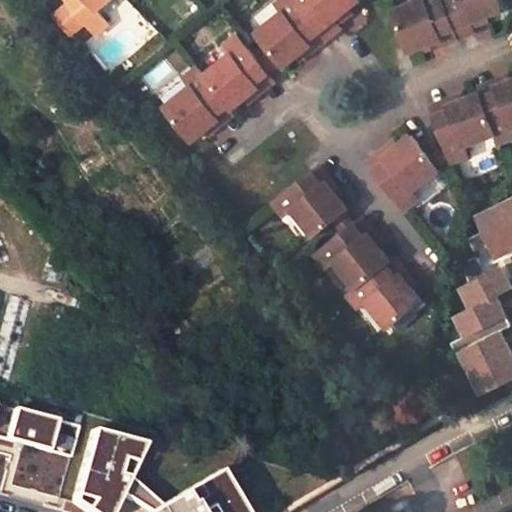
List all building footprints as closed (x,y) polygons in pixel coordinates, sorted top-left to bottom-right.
[(128,0),(69,0),(101,37),(135,7),(128,0)] [(283,8),(258,28),(275,49),(285,61),(288,64),(299,55),(312,44),(309,40),(322,29),(299,0),(279,0),(278,1),(283,8)] [(299,0),(322,29),(349,6),(356,0),(299,0)] [(425,0),(426,2),(396,14),(409,45),(412,55),(428,49),(444,43),(442,38),(457,31),(444,0),(425,0)] [(457,32),(488,19),(506,12),(500,0),(444,0),(457,31),(457,32)] [(329,38),(344,27),(341,23),(354,12),(349,6),(322,29),(329,38)] [(461,43),(492,30),(488,19),(457,32),(461,43)] [(303,59),(329,38),(322,29),(309,40),(312,44),(299,55),(303,59)] [(431,55),(461,43),(457,32),(457,31),(442,38),(444,43),(428,49),(431,55)] [(206,74),(231,104),(234,108),(249,95),(259,86),(260,87),(260,84),(258,81),(270,72),(261,62),(238,35),(225,45),(231,54),(206,74)] [(285,61),(275,49),(268,55),(267,57),(276,68),(282,64),(285,61)] [(261,62),(270,72),(276,68),(267,57),(261,62)] [(503,65),(474,77),(478,80),(479,82),(481,87),(495,81),(493,77),(506,72),(503,65)] [(192,84),(167,104),(194,138),(208,126),(222,117),(219,114),(231,104),(206,74),(200,66),(187,76),(192,84)] [(511,69),(506,72),(493,77),(495,81),(481,87),(498,130),(502,139),(511,133),(511,69)] [(253,100),(277,81),(270,72),(258,81),(260,84),(260,87),(259,86),(249,95),(253,100)] [(433,107),(449,148),(454,158),(468,152),(465,144),(498,130),(481,87),(479,82),(460,89),(444,96),(446,101),(433,107)] [(458,83),(428,95),(433,107),(446,101),(444,96),(460,89),(458,83)] [(213,132),(237,112),(234,108),(231,104),(219,114),(222,117),(208,126),(213,132)] [(378,170),(407,207),(420,198),(415,189),(440,170),(436,165),(433,156),(415,134),(403,144),(390,155),(393,158),(378,170)] [(398,138),(370,160),(378,170),(393,158),(390,155),(403,144),(398,138)] [(445,150),(448,160),(454,158),(449,148),(445,150)] [(436,165),(448,161),(448,160),(445,150),(433,156),(436,165)] [(321,184),(325,181),(337,195),(341,191),(319,164),(311,172),(321,184)] [(314,234),(334,218),(345,209),(347,208),(337,195),(325,181),(321,184),(311,172),(274,202),(285,216),(293,209),(314,234)] [(479,393),(511,379),(511,358),(501,331),(511,327),(499,296),(511,290),(511,282),(506,267),(489,274),(485,264),(511,252),(511,204),(484,216),(490,230),(475,237),(482,255),(465,262),(473,281),(465,284),(474,305),(458,312),(467,333),(450,340),(455,350),(460,348),(479,393)] [(339,224),(350,215),(345,209),(334,218),(339,224)] [(350,215),(339,224),(345,230),(355,222),(350,215)] [(382,241),(362,217),(355,222),(364,236),(368,233),(378,245),(382,241)] [(345,230),(316,253),(327,268),(334,262),(355,287),(385,262),(389,259),(378,245),(368,233),(364,236),(355,222),(345,230)] [(400,272),(410,287),(415,283),(393,255),(389,259),(385,262),(396,275),(400,272)] [(366,299),(386,326),(420,299),(410,287),(400,272),(396,275),(385,262),(355,287),(347,293),(357,306),(366,299)] [(64,495),(91,511),(242,511),(212,460),(176,480),(167,478),(142,493),(128,469),(137,433),(86,420),(80,430),(76,422),(59,418),(42,408),(0,397),(0,437),(15,447),(9,471),(16,483),(57,493),(70,471),(64,495)]
